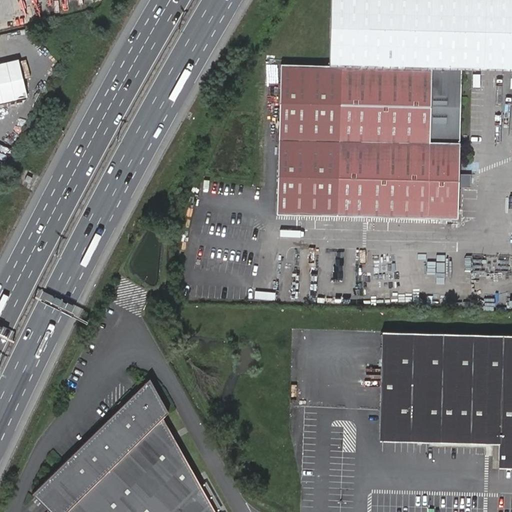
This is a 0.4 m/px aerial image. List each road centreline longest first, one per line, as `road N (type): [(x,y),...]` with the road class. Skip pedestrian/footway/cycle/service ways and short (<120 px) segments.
road 1 (motorway): [(35,336),(217,0)]
road 2 (motorway): [(175,0),(0,324)]
road 3 (unknown): [(511,156),(491,174),(485,222),(274,235)]
road 4 (unknown): [(196,227),(193,263),(199,272),(227,275),(261,272),(274,235)]
road 5 (unknown): [(274,235),(265,204),(250,195),(209,194),(196,227)]
